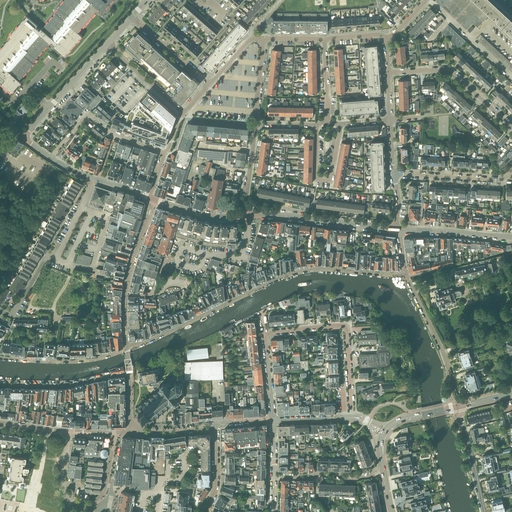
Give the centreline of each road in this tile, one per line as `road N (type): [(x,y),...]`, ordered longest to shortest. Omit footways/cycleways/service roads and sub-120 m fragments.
road 1 (residential): [(126,349),(297,270),(406,275)]
road 2 (residential): [(0,309),(16,314),(47,258),(56,258),(92,178)]
road 3 (residential): [(264,333),(345,326),(351,417)]
road 4 (unclassified): [(397,229),(246,216)]
road 5 (residential): [(511,125),(452,70),(388,73)]
road 6 (residential): [(164,151),(114,135),(88,114),(49,158)]
road 7 (residential): [(130,373),(0,385)]
road 8 (residential): [(0,357),(87,359),(126,349)]
road 9 (residential): [(317,125),(316,179),(330,181),(340,124)]
road 10 (residential): [(393,171),(491,177),(511,170)]
